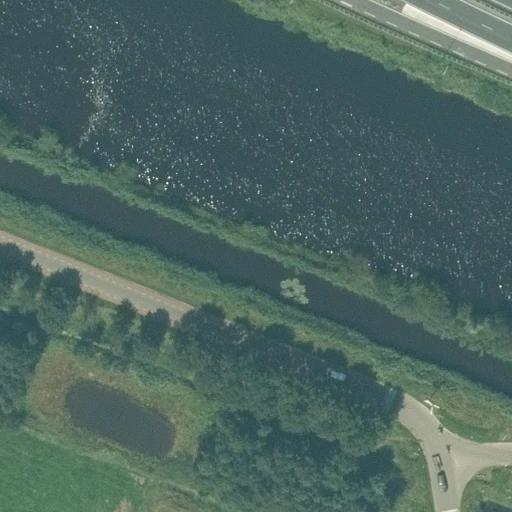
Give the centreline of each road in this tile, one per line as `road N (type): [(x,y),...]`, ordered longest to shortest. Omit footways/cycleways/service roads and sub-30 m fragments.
road 1 (tertiary): [(437,457),(427,425),(399,404),(0,243)]
road 2 (trunk): [(358,0),(511,66)]
